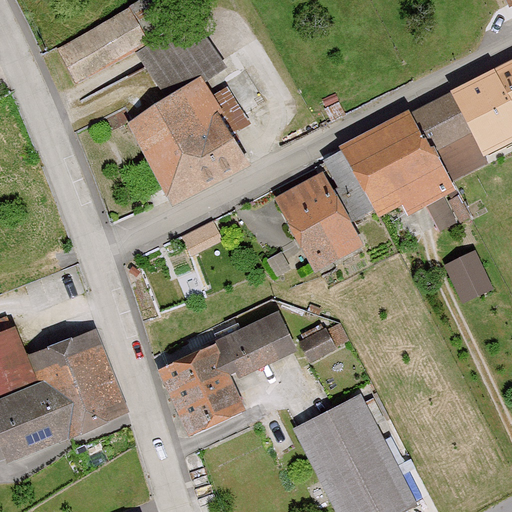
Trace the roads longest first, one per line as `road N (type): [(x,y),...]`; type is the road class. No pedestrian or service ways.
road 1 (residential): [(511,51),(96,254)]
road 2 (tertiary): [(177,511),(96,254)]
road 3 (tertiary): [(96,254),(45,113),(0,24)]
